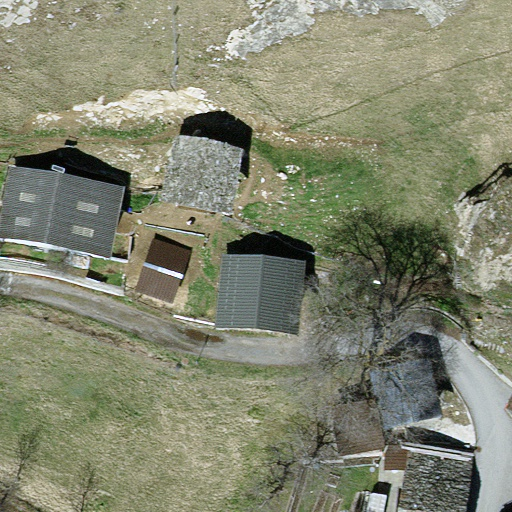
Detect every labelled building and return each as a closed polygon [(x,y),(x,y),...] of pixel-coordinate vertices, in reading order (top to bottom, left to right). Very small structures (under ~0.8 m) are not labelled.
[(182,136),(167,205),(224,217),(239,148),(182,136)] [(0,241),(113,260),(125,188),(9,169),(0,225),(0,241)] [(187,254),(155,242),(138,288),(170,300),(187,254)] [(297,335),(306,265),(227,256),(219,326),(297,335)] [(436,416),(425,362),(376,371),(387,425),(436,416)] [(380,446),(372,400),(331,407),(339,453),(380,446)] [(462,511),(471,461),(409,451),(399,511),(462,511)]
